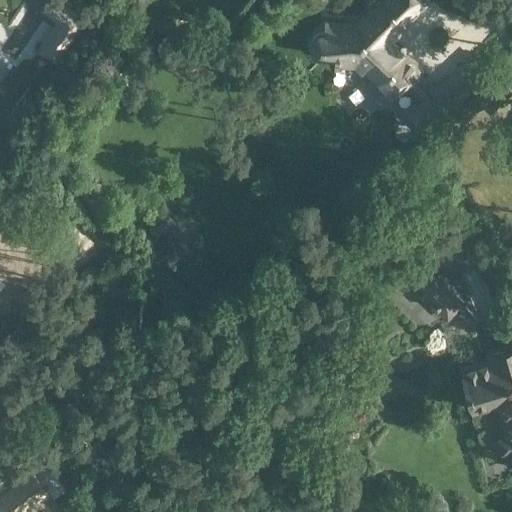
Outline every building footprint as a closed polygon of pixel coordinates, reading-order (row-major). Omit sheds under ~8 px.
[(88,19),(61,0),(45,0),(40,8),(56,20),(36,49),(57,63),(88,19)] [(389,99),(423,66),(407,49),(406,51),(394,38),(406,26),(405,26),(409,21),(428,3),(425,0),(372,0),(367,5),(367,8),(355,20),(324,19),(324,30),(321,30),(318,31),(315,32),(314,34),(312,35),(311,37),(310,40),(309,42),(309,44),(310,46),(311,49),(312,51),(314,53),(316,55),(318,56),(320,56),(335,56),(335,59),(339,59),(339,62),(354,62),(389,99)] [(151,36),(154,20),(141,19),(139,34),(151,36)] [(506,84),(496,72),(453,111),(464,122),(506,84)] [(464,99),(446,80),(434,92),(451,111),(464,99)] [(405,278),(448,319),(456,310),(472,325),(479,318),(463,303),(468,297),(441,272),(437,275),(422,261),(405,278)] [(511,344),(484,353),(485,357),(459,364),(473,409),(494,403),(502,432),(498,433),(509,471),(511,469),(511,344)] [(31,473),(0,494),(0,500),(8,511),(17,511),(45,492),(31,473)]
